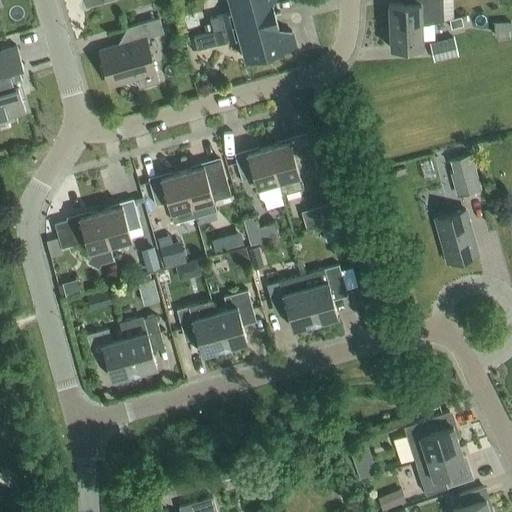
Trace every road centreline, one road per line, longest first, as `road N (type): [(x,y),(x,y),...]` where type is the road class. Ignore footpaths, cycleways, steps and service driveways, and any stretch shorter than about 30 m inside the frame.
road 1 (residential): [(446,328),(81,429)]
road 2 (residential): [(77,128),(120,132),(312,78),(343,53),(352,0)]
road 3 (residential): [(81,429),(30,246),(35,202),(77,128)]
road 4 (residential): [(77,128),(46,0)]
